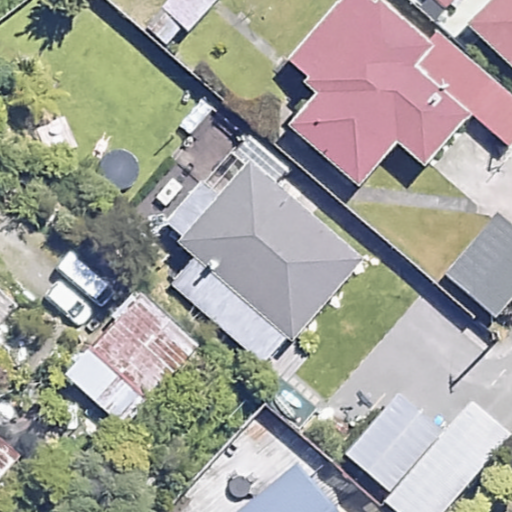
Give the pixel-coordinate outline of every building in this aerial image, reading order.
[(210,0),(164,0),(144,22),(169,45),(210,0)] [(425,165),(471,113),(416,65),(434,44),(430,40),(383,0),(377,0),(374,3),(370,0),(340,0),(289,60),(309,77),(305,83),(317,93),(289,125),(359,185),(397,141),(425,165)] [(511,0),(490,0),(467,25),(511,66),(511,0)] [(416,65),(471,113),(509,146),(511,143),(511,95),(438,31),(430,40),(434,44),(416,65)] [(288,169),(210,105),(182,138),(212,162),(162,223),(198,253),(170,287),(269,369),(360,259),(273,187),(288,169)] [(511,299),(511,225),(496,210),(440,267),(494,319),(511,299)] [(199,346),(136,293),(128,303),(117,294),(85,333),(95,342),(63,380),(126,433),(199,346)] [(391,492),(444,430),(399,391),(346,454),(391,492)] [(511,433),(471,399),(444,430),(391,492),(384,500),(397,511),(444,511),(511,433)] [(0,488),(22,463),(0,443),(0,488)] [(337,511),(296,463),(237,511),(337,511)]
